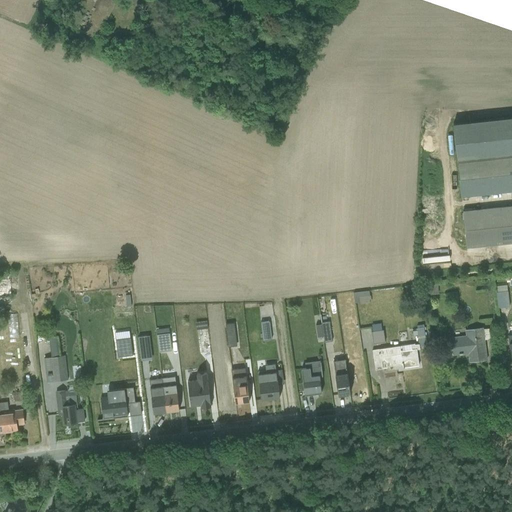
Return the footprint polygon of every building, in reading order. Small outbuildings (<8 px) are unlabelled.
[(111,0),(73,0),(64,18),(94,34),(111,0)] [(454,194),(511,188),(511,111),(452,118),(456,157),(451,158),(454,194)] [(511,202),(456,207),(459,244),(511,240),(511,202)] [(0,277),(0,302),(14,302),(14,278),(0,277)] [(350,304),(364,301),(362,290),(348,293),(350,304)] [(323,321),(309,323),(311,336),(317,335),(317,340),(326,339),(323,321)] [(467,361),(485,359),(481,326),(463,329),(464,336),(448,338),(450,357),(466,355),(467,361)] [(416,327),(405,329),(407,336),(418,334),(416,327)] [(365,331),(367,342),(379,340),(377,329),(365,331)] [(150,336),(152,353),(162,352),(160,335),(150,336)] [(51,338),(43,338),(44,354),(53,353),(51,338)] [(401,370),(417,368),(413,343),(370,350),(372,369),(400,364),(401,370)] [(249,364),(250,371),(279,368),(277,344),(255,346),(257,364),(249,364)] [(40,361),(44,384),(65,381),(60,357),(40,361)] [(328,393),(346,393),(346,370),(339,370),(340,358),(329,358),(328,393)] [(299,394),(318,392),(316,373),(297,376),(299,394)] [(248,401),(269,398),(266,374),(245,377),(248,401)] [(176,411),(196,409),(193,383),(182,384),(183,392),(174,393),(176,411)] [(5,389),(6,400),(18,399),(17,388),(5,389)] [(56,423),(82,421),(81,408),(76,408),(75,393),(65,394),(65,389),(52,390),(56,423)] [(124,389),(125,405),(134,405),(134,389),(124,389)] [(94,418),(124,415),(122,394),(92,397),(94,418)] [(161,402),(154,403),(154,413),(162,413),(161,402)] [(21,408),(0,411),(0,431),(15,429),(14,425),(23,424),(21,408)]
